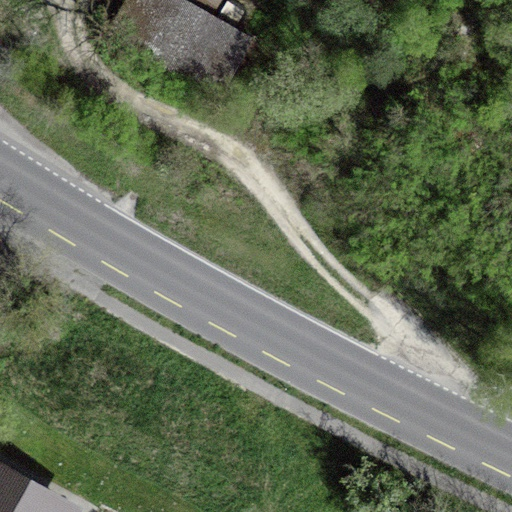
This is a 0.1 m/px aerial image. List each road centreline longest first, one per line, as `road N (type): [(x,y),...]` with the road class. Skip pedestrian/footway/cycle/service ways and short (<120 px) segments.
road 1 (track): [(58,0),(103,79),(231,154),(341,283),(426,357),(511,450)]
road 2 (primary): [(511,454),(265,327),(0,169)]
